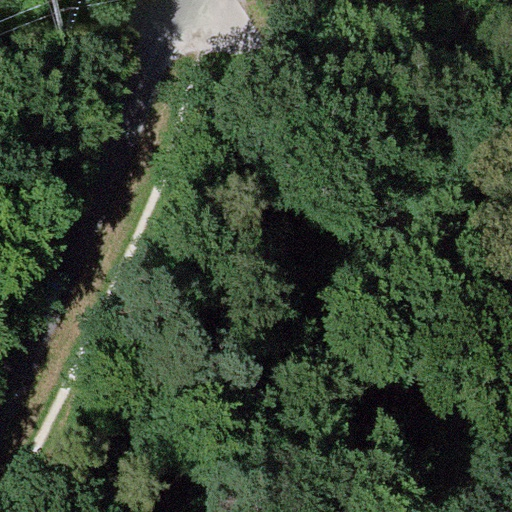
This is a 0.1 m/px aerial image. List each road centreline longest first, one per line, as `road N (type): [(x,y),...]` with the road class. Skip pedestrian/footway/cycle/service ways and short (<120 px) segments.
road 1 (unclassified): [(162,0),(0,406)]
road 2 (track): [(511,278),(321,0)]
